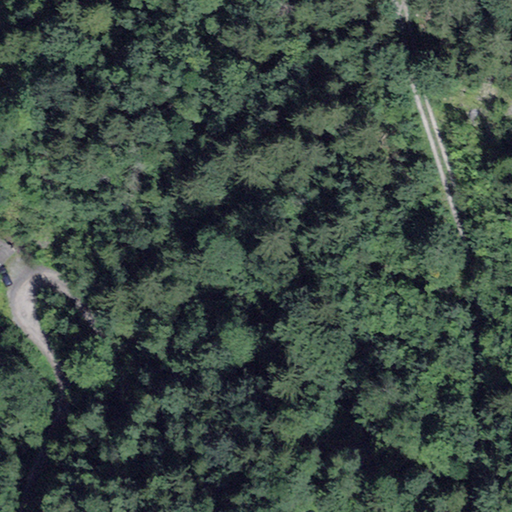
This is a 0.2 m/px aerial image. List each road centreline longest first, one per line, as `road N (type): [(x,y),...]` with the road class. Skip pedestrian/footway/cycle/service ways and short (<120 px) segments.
road 1 (track): [(118,511),(123,385),(116,359),(76,297),(37,269),(14,279),(14,291),(56,356),(61,386),(26,511)]
road 2 (track): [(479,511),(477,269),(393,0)]
